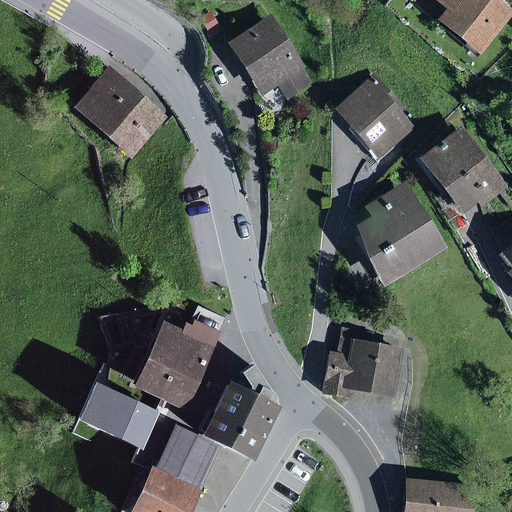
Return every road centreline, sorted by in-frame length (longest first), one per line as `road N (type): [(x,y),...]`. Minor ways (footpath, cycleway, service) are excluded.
road 1 (secondary): [(174,83),(209,149),(266,360),(302,402)]
road 2 (secondary): [(46,0),(174,83)]
road 3 (secondary): [(302,402),(356,450),(378,511)]
road 4 (residential): [(302,402),(235,511)]
